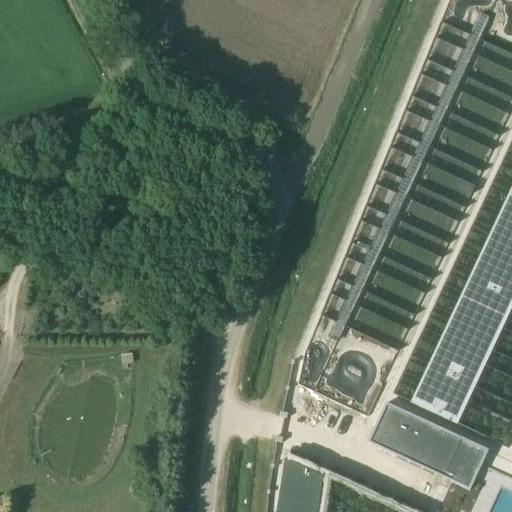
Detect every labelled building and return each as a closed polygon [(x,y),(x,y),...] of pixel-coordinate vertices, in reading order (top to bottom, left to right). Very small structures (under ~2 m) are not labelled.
[(336,322),(328,338),(338,342),(345,327),(355,306),(361,291),(372,269),(378,255),(388,234),(395,219),(405,198),(412,184),(422,162),(429,147),(439,126),(446,111),(456,89),(462,76),(472,54),(479,40),(489,18),(480,14),(470,35),(463,50),(453,71),(446,86),(436,107),(429,121),(419,143),(413,157),(403,178),(396,193),(386,215),(379,230),(369,250),(363,264),(352,286),(346,300),(336,322)] [(415,391),(410,403),(458,425),(469,402),(475,388),(486,366),(493,351),(503,329),(510,314),(511,309),(511,185),(510,190),(507,196),(502,206),(500,211),(497,217),(492,228),(490,233),(487,239),(482,249),(479,255),(476,261),(472,271),(469,277),(466,283),(461,293),(459,298),(456,304),(451,315),(449,321),(446,326),(441,337),(438,342),(436,348),(431,358),(428,364),(425,370),(421,380),(418,386),(415,391)] [(425,423),(393,407),(385,423),(417,439),(425,423)] [(425,423),(417,439),(435,449),(445,431),(426,421),(425,423)] [(293,511),(294,501),(278,501),(277,511),(293,511)]
